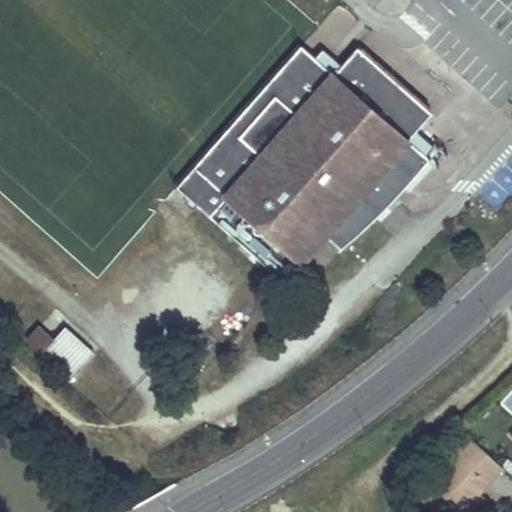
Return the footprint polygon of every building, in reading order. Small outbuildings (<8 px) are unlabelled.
[(178,187),(285,281),(326,234),(342,249),(353,239),(372,222),(397,197),(417,175),(431,158),(410,139),(416,132),(433,112),(359,47),(342,66),(335,74),(316,57),(303,45),(178,187)] [(335,74),(342,66),(323,49),(316,57),(335,74)] [(416,132),(410,139),(431,158),(438,151),(416,132)] [(511,152),(477,196),(499,213),(511,197),(511,152)] [(0,264),(0,294),(15,278),(0,264)] [(70,325),(43,354),(72,380),(99,350),(70,325)] [(472,437),(419,498),(435,511),(462,511),(480,492),(502,466),(472,437)] [(480,492),(462,511),(472,511),(486,497),(480,492)]
